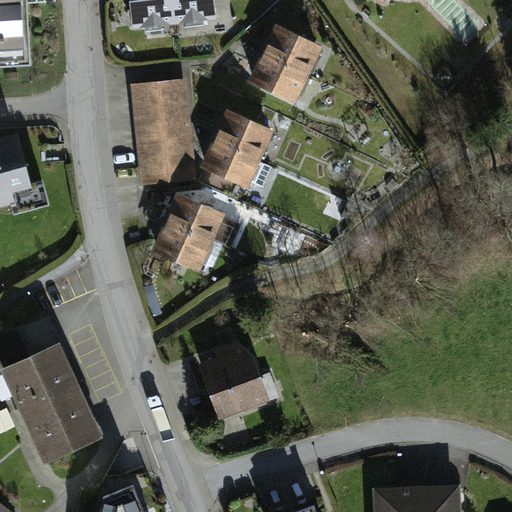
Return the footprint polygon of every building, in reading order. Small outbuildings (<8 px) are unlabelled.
[(0,0),(0,59),(32,57),(28,0),(0,0)] [(213,0),(125,0),(130,42),(217,32),(213,0)] [(351,0),(376,22),(395,0),(351,0)] [(275,31),(246,90),(293,113),(322,54),(275,31)] [(188,82),(133,88),(144,191),(199,185),(188,82)] [(229,114),(200,172),(243,194),(272,136),(229,114)] [(0,206),(33,199),(17,134),(0,138),(0,206)] [(182,198),(151,262),(192,283),(224,219),(182,198)] [(49,318),(0,339),(0,374),(3,373),(43,463),(102,437),(49,318)] [(247,343),(197,360),(217,421),(268,404),(247,343)] [(144,511),(134,486),(104,498),(100,511),(144,511)] [(462,511),(462,487),(372,490),(373,511),(462,511)] [(0,511),(11,511),(0,503),(0,511)]
